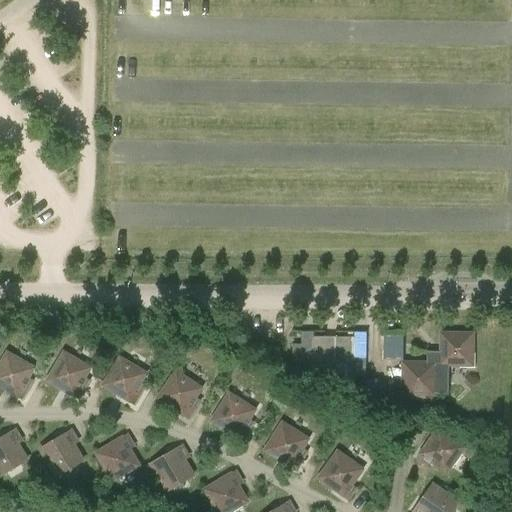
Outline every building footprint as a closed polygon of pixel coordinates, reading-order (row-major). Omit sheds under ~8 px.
[(365,360),(365,333),(300,335),(301,362),(365,360)] [(472,365),(472,334),(441,333),(441,351),(427,351),(427,363),(403,363),(403,394),(434,394),(434,393),(448,394),(448,386),(449,365),(472,365)] [(403,358),(402,335),(381,335),(382,358),(403,358)] [(28,378),(33,368),(7,353),(0,364),(0,385),(21,399),(32,381),(28,378)] [(84,378),(90,368),(64,353),(47,380),(78,398),(89,380),(84,378)] [(140,383),(146,374),(120,358),(103,385),(133,404),(144,386),(140,383)] [(190,404),(201,388),(176,371),(158,398),(187,418),(195,407),(190,404)] [(378,407),(377,413),(388,415),(391,394),(380,392),(378,407)] [(245,426),(255,410),(229,394),(212,421),(242,440),(249,429),(245,426)] [(298,455),(309,439),(283,423),(265,450),(296,469),(303,458),(298,455)] [(446,472),(464,448),(439,429),(418,458),(428,466),(431,461),(446,472)] [(0,475),(0,476),(26,460),(17,444),(21,441),(14,430),(0,438),(0,475)] [(56,476),(82,461),(73,445),(77,442),(70,431),(40,449),(45,457),(56,476)] [(112,481),(138,465),(129,449),(133,446),(126,435),(96,453),(112,481)] [(167,491),(193,475),(183,459),(187,457),(180,445),(150,464),(167,491)] [(337,452),(318,478),(347,499),(355,488),(351,485),(362,469),(337,452)] [(239,511),(251,505),(233,474),(205,490),(217,511),(227,511),(237,507),(239,511)] [(452,511),(459,503),(432,484),(412,511),(452,511)] [(293,511),(288,502),(269,511),(293,511)]
